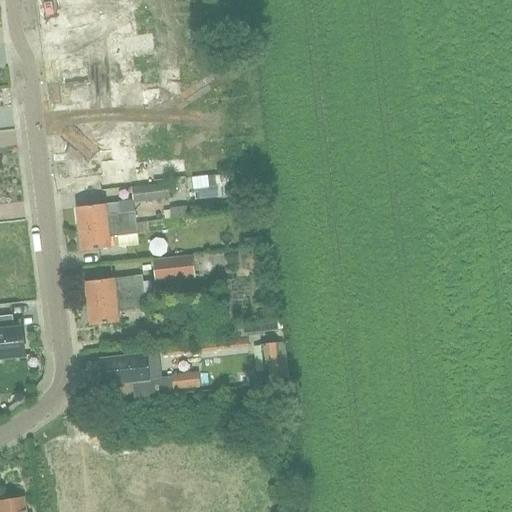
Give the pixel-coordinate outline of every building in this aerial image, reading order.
[(110,2),(59,8),(62,31),(101,27),(99,13),(111,11),(110,2)] [(108,38),(88,39),(89,57),(126,54),(124,30),(107,32),(108,38)] [(90,46),(59,46),(60,97),(90,97),(90,46)] [(218,136),(235,135),(234,99),(216,99),(218,136)] [(178,124),(177,105),(135,108),(136,127),(178,124)] [(69,177),(101,176),(99,120),(67,121),(69,177)] [(186,174),(185,160),(154,162),(155,175),(186,174)] [(167,183),(134,187),(136,201),(169,196),(167,183)] [(131,184),(118,187),(122,204),(135,201),(131,184)] [(75,195),(79,249),(110,247),(106,193),(75,195)] [(13,244),(0,245),(0,284),(15,283),(13,244)] [(151,261),(154,283),(196,277),(193,255),(151,261)] [(117,320),(115,268),(85,269),(87,321),(117,320)] [(146,275),(117,277),(119,307),(147,305),(146,275)] [(0,358),(24,356),(21,329),(0,331),(0,358)] [(276,334),(266,334),(265,360),(275,361),(276,334)] [(232,349),(236,380),(253,378),(248,338),(161,349),(162,357),(232,349)] [(150,380),(162,378),(159,354),(147,356),(131,358),(131,357),(101,361),(104,385),(132,382),(150,380)] [(199,373),(194,373),(169,376),(171,389),(196,386),(196,385),(208,383),(207,376),(199,377),(199,373)] [(25,511),(23,498),(0,502),(0,511),(25,511)]
